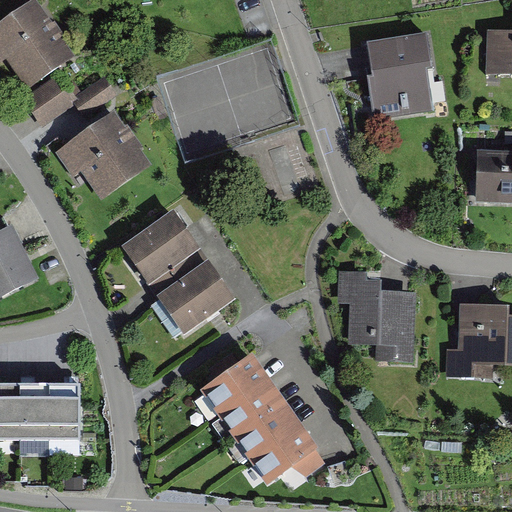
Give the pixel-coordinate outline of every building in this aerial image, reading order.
[(84,65),(41,7),(0,37),(0,62),(48,128),(77,107),(88,122),(121,98),(106,79),(84,95),(69,75),(84,65)] [(511,35),(491,35),(489,83),(511,83),(511,35)] [(445,117),(442,41),(371,45),(374,120),(445,117)] [(165,167),(129,112),(65,154),(82,181),(94,174),(112,202),(165,167)] [(511,208),(511,153),(477,153),(477,208),(511,208)] [(199,251),(172,213),(123,248),(150,286),(199,251)] [(0,312),(53,287),(26,230),(0,242),(0,312)] [(236,301),(208,264),(158,300),(185,338),(236,301)] [(378,275),(346,274),(345,307),(357,307),(356,350),(380,350),(379,367),(421,368),(422,294),(396,293),(396,281),(378,281),(378,275)] [(511,309),(462,307),(457,377),(505,380),(505,370),(511,370),(511,309)] [(288,385),(273,362),(216,399),(232,422),(288,385)] [(57,383),(26,384),(27,444),(57,444),(57,383)] [(90,383),(57,383),(57,444),(91,444),(90,383)] [(26,384),(0,384),(0,444),(27,444),(26,384)] [(288,385),(232,422),(246,445),(303,408),(288,385)] [(319,432),(303,408),(246,445),(262,469),(319,432)] [(319,432),(262,469),(278,494),(335,456),(319,432)]
